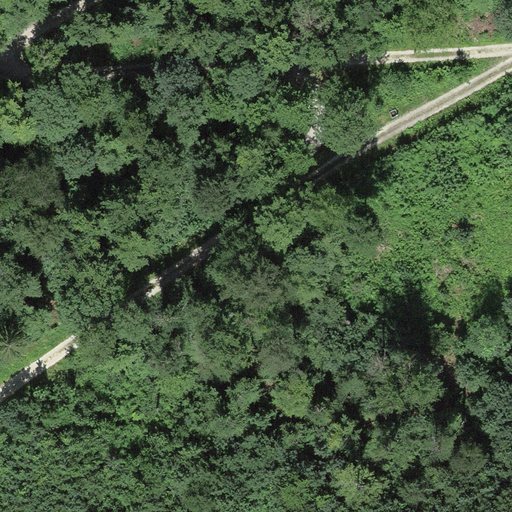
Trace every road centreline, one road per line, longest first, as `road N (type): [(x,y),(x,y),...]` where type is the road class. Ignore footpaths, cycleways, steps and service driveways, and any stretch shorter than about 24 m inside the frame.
road 1 (track): [(0,397),(76,335),(326,171),(511,64)]
road 2 (track): [(0,74),(511,51)]
